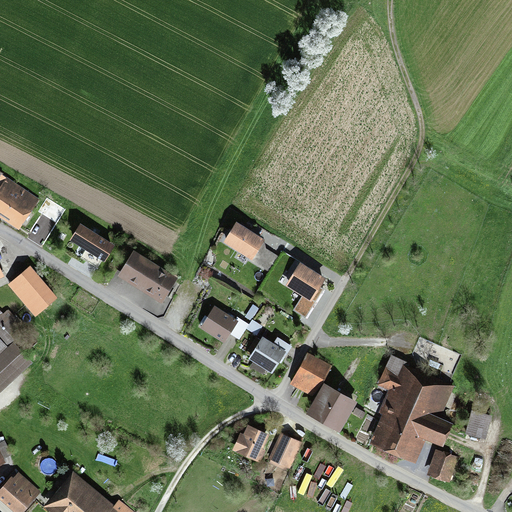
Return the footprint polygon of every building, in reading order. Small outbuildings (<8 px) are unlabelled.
[(37,198),(8,179),(0,191),(0,215),(18,228),(37,198)] [(103,263),(112,248),(79,227),(69,242),(103,263)] [(236,227),(226,243),(251,258),(261,242),(236,227)] [(176,280),(133,254),(118,278),(160,305),(176,280)] [(323,280),(299,267),(290,284),(313,297),(323,280)] [(21,275),(0,288),(0,303),(9,316),(36,297),(21,275)] [(258,309),(252,306),(245,319),(251,322),(258,309)] [(237,323),(215,308),(201,329),(223,344),(237,323)] [(0,339),(8,348),(22,334),(5,316),(2,318),(0,316),(0,339)] [(262,328),(252,323),(247,331),(257,337),(262,328)] [(277,340),(273,345),(262,339),(249,361),(271,374),(278,362),(281,364),(291,349),(277,340)] [(6,352),(0,357),(0,391),(30,366),(13,347),(6,352)] [(331,368),(308,355),(291,385),(314,398),(321,385),(331,368)] [(410,364),(391,358),(378,387),(390,394),(381,413),(384,415),(372,444),(414,465),(424,439),(441,448),(450,424),(439,419),(452,385),(410,364)] [(355,403),(321,385),(314,398),(305,415),(339,433),(355,403)] [(366,415),(356,410),(354,415),(363,420),(366,415)] [(484,440),(490,418),(471,413),(466,436),(484,440)] [(268,436),(248,428),(243,438),(240,437),(233,453),(259,464),(264,454),(261,452),(268,436)] [(301,446),(281,436),(269,461),(289,471),(301,446)] [(0,456),(10,452),(5,442),(0,444),(0,456)] [(455,459),(436,452),(427,476),(447,483),(455,459)] [(17,475),(0,495),(18,511),(36,491),(17,475)] [(75,479),(52,507),(58,511),(131,511),(120,503),(114,510),(75,479)]
